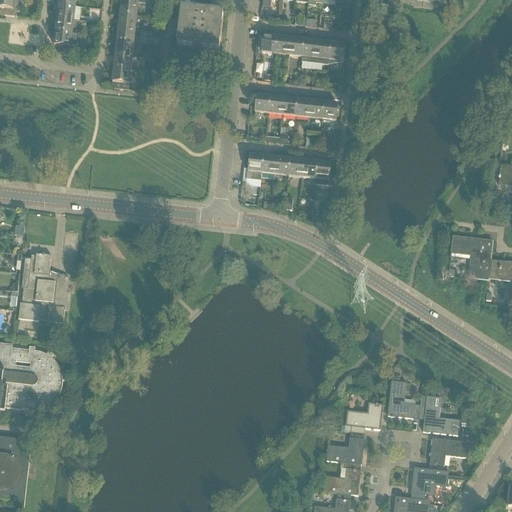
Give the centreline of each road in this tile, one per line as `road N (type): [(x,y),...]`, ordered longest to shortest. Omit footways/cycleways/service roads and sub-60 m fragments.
road 1 (residential): [(511,368),(323,248),(271,227),(219,219)]
road 2 (residential): [(219,219),(243,0)]
road 3 (residential): [(219,219),(0,197)]
